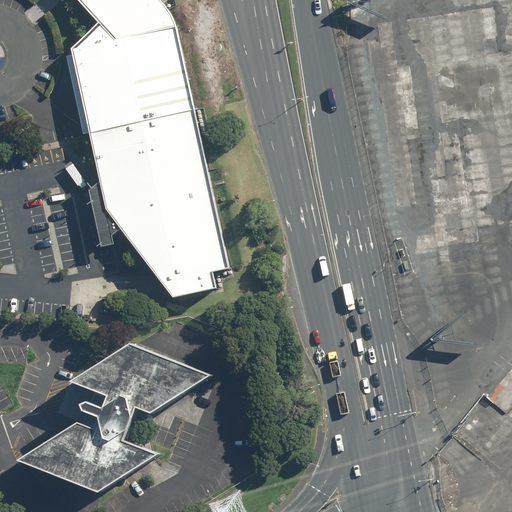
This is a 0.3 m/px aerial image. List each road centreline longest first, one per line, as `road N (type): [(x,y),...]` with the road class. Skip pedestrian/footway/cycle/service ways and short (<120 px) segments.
road 1 (primary): [(307,0),(402,468)]
road 2 (primary): [(347,414),(261,47)]
